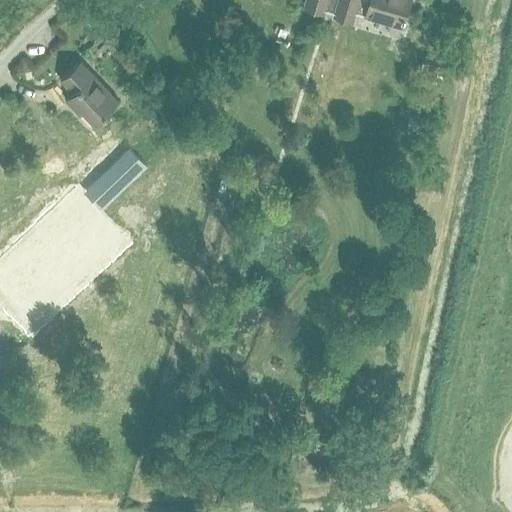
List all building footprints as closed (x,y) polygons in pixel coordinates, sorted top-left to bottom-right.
[(326,4),(337,7),(335,14),(352,19),(356,6),(367,9),(366,13),(402,24),(409,0),(307,0),(306,5),(324,10),(326,4)] [(91,26),(84,41),(96,47),(104,33),(91,26)] [(283,29),(281,34),(292,38),(294,32),(283,29)] [(423,59),(421,71),(444,76),(447,63),(423,59)] [(76,106),(94,125),(119,101),(81,60),(61,79),(73,92),(66,99),(74,108),(76,106)] [(115,194),(147,164),(130,147),(121,156),(127,162),(105,184),(115,194)]
